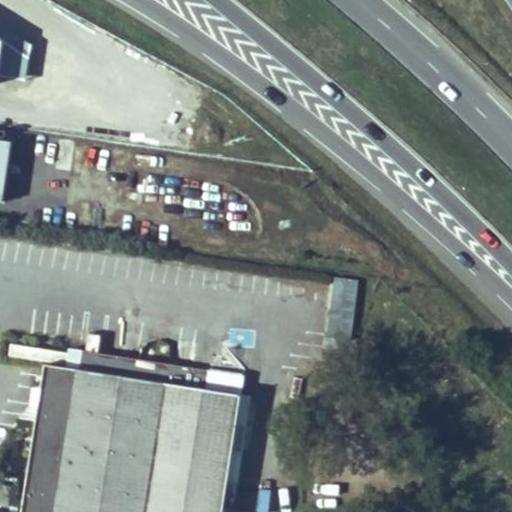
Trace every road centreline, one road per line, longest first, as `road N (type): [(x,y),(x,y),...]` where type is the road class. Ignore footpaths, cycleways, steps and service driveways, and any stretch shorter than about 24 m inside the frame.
road 1 (trunk): [(128,0),(465,223)]
road 2 (trunk): [(199,0),(465,223)]
road 3 (trunk): [(511,136),(365,0)]
